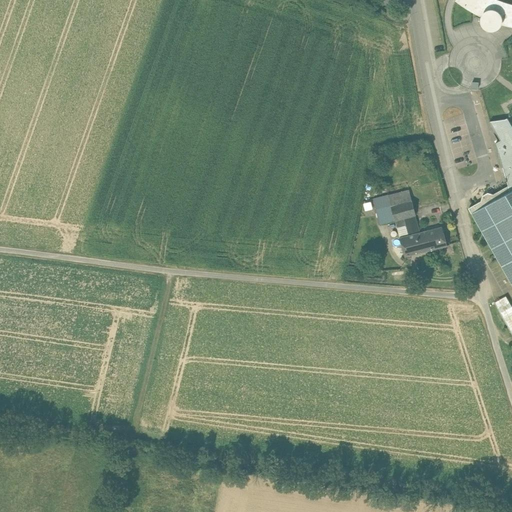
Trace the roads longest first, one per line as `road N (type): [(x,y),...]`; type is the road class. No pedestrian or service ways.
road 1 (track): [(481,297),(0,250)]
road 2 (residential): [(414,0),(451,181),(511,393)]
road 3 (track): [(169,271),(128,458)]
